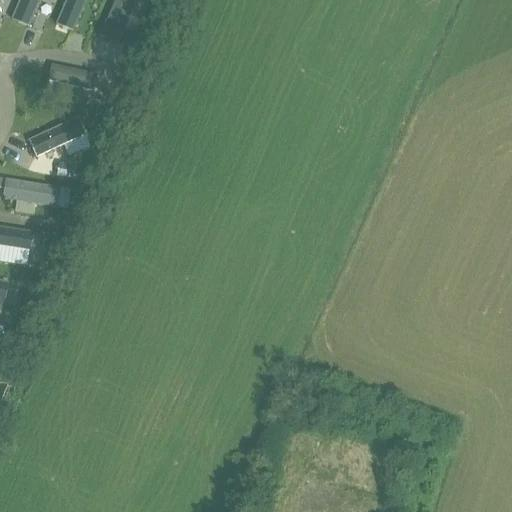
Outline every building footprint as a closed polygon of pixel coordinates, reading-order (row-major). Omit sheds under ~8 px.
[(19,0),(11,20),(27,27),(38,0),(19,0)] [(66,0),(56,25),(72,32),(85,0),(66,0)] [(123,29),(135,0),(115,0),(100,36),(103,38),(104,37),(116,42),(121,30),(122,30),(123,29)] [(52,66),(48,82),(92,92),(95,75),(52,66)] [(111,103),(109,112),(118,114),(120,105),(111,103)] [(83,136),(75,119),(28,141),(36,158),(83,136)] [(58,166),(56,176),(67,177),(68,168),(58,166)] [(59,194),(59,190),(13,182),(10,198),(57,205),(58,200),(59,194)] [(0,229),(0,261),(25,265),(27,251),(28,251),(31,234),(0,229)]
